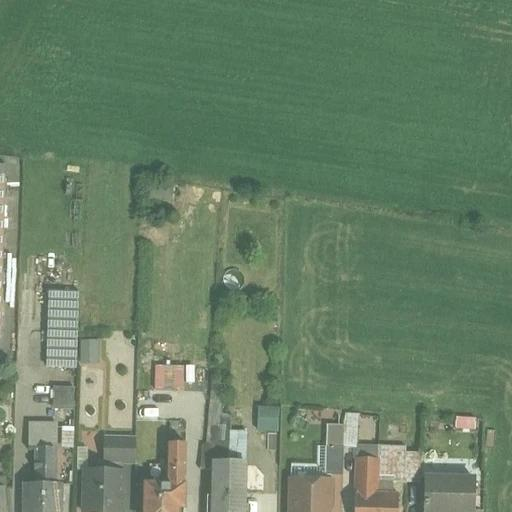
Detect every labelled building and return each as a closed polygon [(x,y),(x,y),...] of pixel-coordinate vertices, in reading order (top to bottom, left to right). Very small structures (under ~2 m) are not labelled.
[(80,292),(51,292),(50,329),(79,330),(80,292)] [(79,330),(50,329),(49,368),(78,368),(79,330)] [(226,385),(212,384),(207,446),(203,446),(201,470),(215,471),(215,467),(232,467),(232,419),(223,418),(226,385)] [(54,410),(78,410),(78,386),(54,386),(54,410)] [(261,432),(283,432),(283,407),(261,407),(261,432)] [(75,429),(64,429),(64,448),(74,448),(75,429)] [(137,440),(104,439),(104,460),(104,462),(123,462),(136,462),(137,440)] [(38,440),(29,440),(28,459),(37,459),(38,449),(38,440)] [(188,445),(171,444),(170,465),(186,465),(186,482),(187,482),(188,445)] [(157,446),(142,445),(141,475),(151,475),(152,459),(156,459),(157,446)] [(345,448),(327,448),(326,476),(344,476),(345,448)] [(38,449),(37,459),(37,483),(57,483),(57,449),(38,449)] [(422,454),(407,453),(406,471),(406,483),(420,483),(422,454)] [(123,462),(104,462),(104,460),(99,460),(98,472),(87,472),(85,511),(123,511),(124,472),(123,472),(123,462)] [(379,461),(357,460),(356,493),(378,494),(379,477),(379,461)] [(186,465),(170,465),(169,486),(186,486),(186,482),(186,465)] [(232,467),(215,467),(215,471),(214,486),(212,511),(246,511),(247,487),(246,487),(247,467),(232,467)] [(390,478),(379,477),(378,494),(392,494),(393,483),(406,483),(406,471),(390,471),(390,478)] [(452,486),(427,485),(427,479),(425,479),(423,511),(474,511),(475,481),(452,480),(452,486)] [(332,482),(292,481),(291,511),(329,511),(330,500),(332,500),(332,482)] [(37,483),(28,483),(27,511),(61,511),(62,506),(65,506),(65,496),(62,496),(62,483),(37,483)] [(169,486),(148,485),(147,511),(186,511),(188,486),(169,486)] [(378,494),(356,493),(354,511),(399,511),(400,494),(378,494)]
